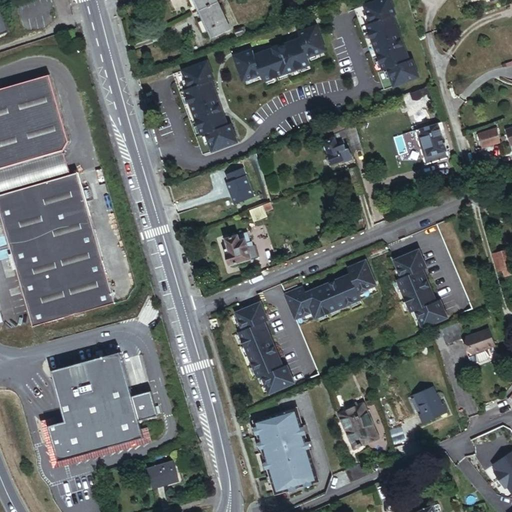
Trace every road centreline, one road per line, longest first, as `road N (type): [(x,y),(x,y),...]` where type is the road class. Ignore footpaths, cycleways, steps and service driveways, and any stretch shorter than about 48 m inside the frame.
road 1 (residential): [(475,192),(185,312)]
road 2 (secondary): [(185,312),(99,13)]
road 3 (residential): [(511,414),(295,511)]
road 4 (secondary): [(230,500),(185,312)]
